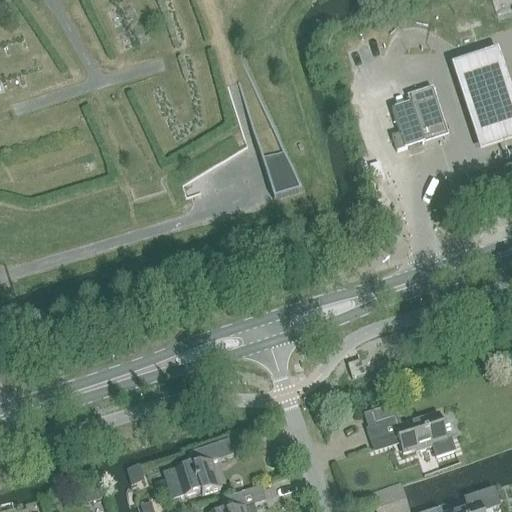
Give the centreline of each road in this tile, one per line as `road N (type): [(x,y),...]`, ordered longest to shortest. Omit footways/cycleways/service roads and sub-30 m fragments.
road 1 (tertiary): [(0,420),(263,333)]
road 2 (tertiary): [(263,333),(511,253)]
road 3 (residential): [(323,511),(263,333)]
